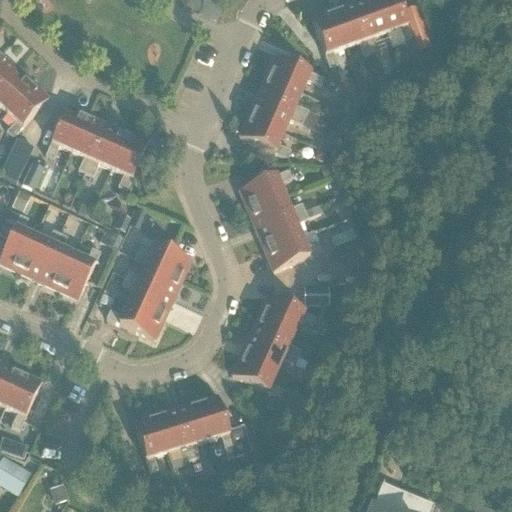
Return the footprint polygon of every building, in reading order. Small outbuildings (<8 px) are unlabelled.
[(386,36),(373,0),(370,0),(352,7),(370,56),(377,53),(373,41),(386,36)] [(373,0),(386,36),(398,31),(403,44),(411,41),(396,0),(373,0)] [(370,56),(352,7),(331,14),(345,51),(358,46),(362,59),(370,56)] [(416,7),(415,8),(402,12),(417,53),(430,48),(431,48),(416,7)] [(345,51),(331,14),(311,22),(328,71),(337,68),(332,55),(345,51)] [(0,88),(15,72),(0,57),(0,88)] [(274,60),(265,80),(301,96),(306,84),(318,89),(322,81),(274,60)] [(0,110),(5,116),(32,87),(15,72),(0,88),(0,110)] [(398,74),(380,81),(385,95),(404,88),(398,74)] [(265,80),(256,100),(315,126),(318,119),(295,108),(301,96),(265,80)] [(48,102),(32,87),(5,116),(15,125),(6,135),(12,141),(48,102)] [(256,100),(247,120),(283,136),(288,123),(312,134),(315,126),(256,100)] [(70,155),(86,119),(66,110),(44,158),(53,162),(58,150),(70,155)] [(85,176),(106,128),(86,119),(70,155),(83,160),(77,173),(85,176)] [(277,148),(283,136),(247,120),(238,140),(286,162),(290,153),(277,148)] [(111,173),(126,137),(106,128),(85,176),(92,179),(98,167),(111,173)] [(146,146),(126,137),(111,173),(123,178),(117,190),(125,194),(146,146)] [(30,153),(17,147),(8,170),(20,175),(30,153)] [(43,171),(31,165),(20,188),(33,193),(43,171)] [(247,214),(283,199),(278,187),(290,182),(287,174),(238,194),(247,214)] [(37,202),(18,194),(11,210),(29,219),(37,202)] [(283,199),(247,214),(255,235),(304,214),(301,207),(288,212),(283,199)] [(147,212),(139,209),(129,229),(137,233),(147,212)] [(318,209),(304,214),(255,235),(264,255),(300,240),(294,227),(307,222),(307,221),(320,215),(318,209)] [(130,221),(120,217),(114,231),(124,235),(130,221)] [(0,259),(0,267),(17,276),(33,240),(22,235),(27,222),(19,219),(0,259)] [(17,276),(37,285),(59,237),(52,234),(46,246),(33,240),(17,276)] [(37,285),(57,294),(73,259),(61,253),(67,240),(59,237),(37,285)] [(116,251),(121,240),(112,237),(108,248),(116,251)] [(300,240),(264,255),(272,275),(321,255),(317,247),(305,252),(300,240)] [(151,255),(146,267),(181,284),(190,264),(143,242),(139,249),(151,255)] [(86,264),(73,259),(57,294),(77,303),(99,256),(91,252),(86,264)] [(124,282),(172,304),(181,284),(146,267),(140,280),(127,274),(124,282)] [(127,307),(162,324),(172,304),(124,282),(121,289),(133,295),(127,307)] [(329,290),(303,290),(303,308),(329,308),(329,290)] [(258,319),(294,335),(299,323),(312,329),(315,321),(267,299),(258,319)] [(162,324),(127,307),(121,319),(109,314),(105,322),(153,344),(162,324)] [(288,348),(294,335),(258,319),(249,339),(297,361),(300,354),(288,348)] [(297,361),(249,339),(240,359),(276,375),(281,363),(294,368),(297,361)] [(270,387),(276,375),(240,359),(231,379),(279,401),(282,393),(270,387)] [(0,409),(4,411),(21,376),(1,367),(0,368),(0,409)] [(41,385),(21,376),(4,411),(16,417),(10,429),(19,433),(41,385)] [(227,462),(251,454),(243,427),(227,432),(217,400),(196,406),(207,443),(220,440),(224,452),(227,462)] [(207,443),(196,406),(175,413),(190,463),(198,460),(194,448),(207,443)] [(190,463),(175,413),(154,419),(165,457),(179,452),(183,465),(190,463)] [(165,457),(154,419),(133,426),(148,476),(157,473),(153,460),(165,457)] [(12,458),(23,461),(27,450),(16,446),(12,458)] [(18,497),(28,479),(13,470),(2,488),(18,497)] [(370,511),(431,511),(433,508),(382,487),(383,485),(382,484),(370,511)]
